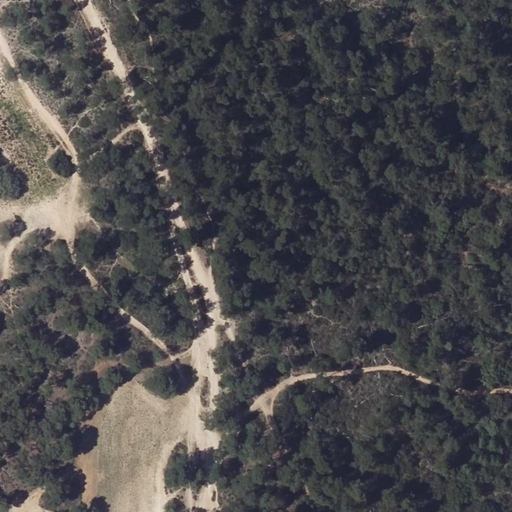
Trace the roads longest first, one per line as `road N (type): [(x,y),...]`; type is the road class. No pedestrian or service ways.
road 1 (track): [(187,511),(206,310),(151,125),(73,0)]
road 2 (track): [(188,501),(238,422),(259,402),(321,373),(383,370),(511,394)]
road 3 (track): [(0,507),(58,476),(139,372),(201,375)]
road 4 (track): [(0,35),(42,109),(85,156),(151,125)]
